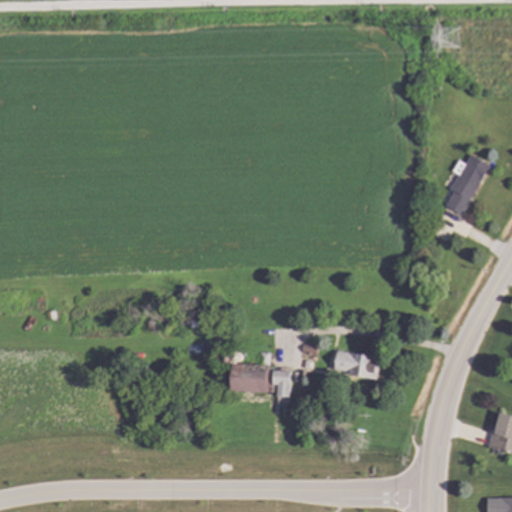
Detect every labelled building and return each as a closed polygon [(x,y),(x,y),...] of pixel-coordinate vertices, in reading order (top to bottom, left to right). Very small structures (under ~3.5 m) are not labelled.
[(494,167),(463,215),(447,205),(456,191),(451,188),(460,175),(453,170),(460,159),(467,163),(473,153),(494,167)] [(375,378),(378,356),(336,352),(333,374),(375,378)] [(267,393),(268,375),(272,375),(271,385),(277,386),(276,403),(288,403),(289,371),(272,370),(272,366),(231,364),(230,392),(267,393)] [(511,414),(511,451),(490,445),(500,411),(511,414)] [(511,511),(489,511),(489,498),(511,497),(511,511)]
